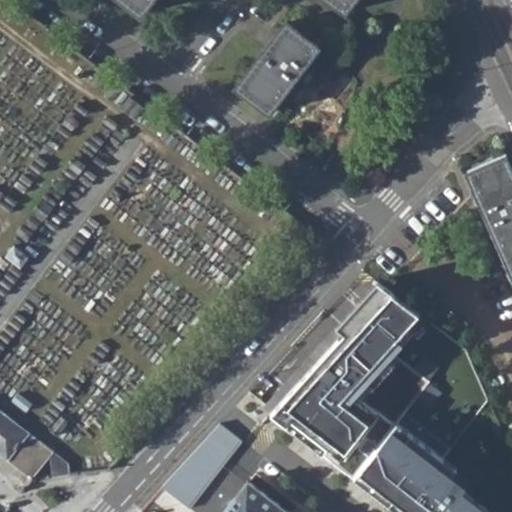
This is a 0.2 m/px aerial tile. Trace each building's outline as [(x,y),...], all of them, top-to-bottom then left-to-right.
[(161,0),(126,0),(149,17),(161,0)] [(331,0),(345,10),(352,0),(331,0)] [(237,87),(270,112),(319,47),(286,22),(259,58),(237,87)] [(511,164),(506,152),(466,169),(511,272),(511,164)] [(384,285),(376,279),(336,324),(343,331),(384,285)] [(465,348),(384,285),(270,412),(398,511),(492,511),(462,488),(466,484),(452,473),(457,467),(443,456),(488,399),(465,348)] [(0,455),(16,468),(32,480),(38,472),(46,478),(71,475),(70,466),(0,410),(0,455)] [(163,485),(186,503),(224,460),(241,440),(219,423),(163,485)] [(292,511),(291,511),(289,511),(247,479),(226,506),(222,502),(216,509),(219,511),(292,511)]
